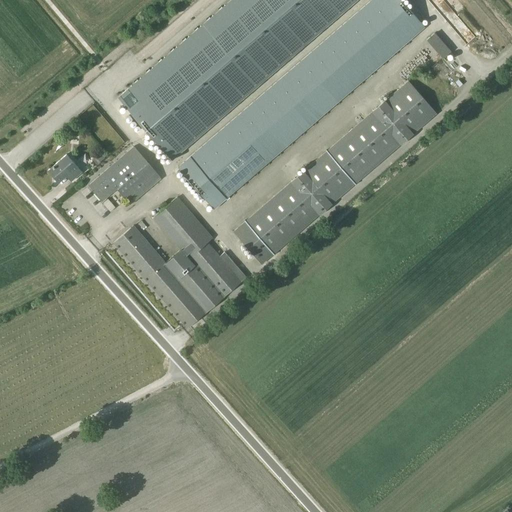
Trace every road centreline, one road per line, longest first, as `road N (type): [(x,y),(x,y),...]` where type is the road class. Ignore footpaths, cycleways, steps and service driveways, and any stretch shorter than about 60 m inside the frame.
road 1 (unclassified): [(314,511),(0,163)]
road 2 (unknown): [(185,370),(0,467)]
